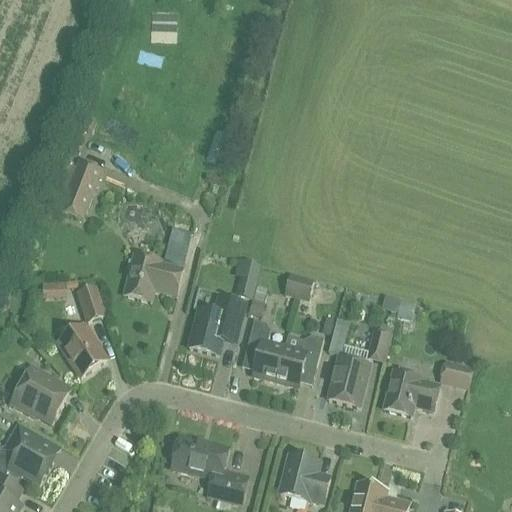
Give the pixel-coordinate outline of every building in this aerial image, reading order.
[(70,119),(78,132),(91,123),(83,111),(70,119)] [(83,224),(103,174),(80,165),(61,215),(83,224)] [(168,244),(164,260),(185,266),(189,250),(192,240),(176,236),(173,245),(168,244)] [(130,277),(125,300),(152,306),(155,295),(177,300),(184,273),(162,268),(162,265),(135,259),(134,263),(130,264),(128,274),(130,277)] [(239,263),(235,280),(240,281),(235,300),(253,305),(256,290),(262,269),(239,263)] [(68,292),(68,276),(44,277),(44,293),(68,292)] [(297,302),(303,281),(291,278),(285,298),(297,302)] [(309,305),(314,285),(303,281),(297,302),(309,305)] [(253,305),(250,317),(262,320),(269,294),(256,290),(253,305)] [(89,326),(106,320),(96,292),(79,298),(89,326)] [(200,313),(190,352),(219,360),(222,347),(236,351),(239,338),(247,308),(219,301),(215,317),(200,313)] [(326,320),(322,337),(333,340),(338,323),(326,320)] [(351,327),(339,323),(330,357),(342,360),(351,327)] [(285,350),(269,346),(271,335),(267,328),(255,325),(248,353),(253,354),(257,355),(259,358),(254,381),(276,386),(285,350)] [(81,382),(108,364),(85,329),(58,347),(81,382)] [(375,335),(369,363),(384,366),(391,339),(388,339),(379,336),(375,335)] [(285,350),(276,386),(299,392),(304,370),(308,368),(312,369),(317,371),(324,343),(312,340),(305,344),(302,354),(285,350)] [(360,412),(371,370),(340,362),(329,404),(360,412)] [(474,386),(476,367),(442,364),(441,383),(474,386)] [(53,428),(72,394),(32,371),(12,407),(34,420),(36,418),(53,428)] [(434,415),(441,390),(421,385),(422,382),(395,375),(385,414),(412,421),(415,410),(434,415)] [(41,488),(61,454),(19,430),(8,451),(9,455),(17,459),(9,473),(22,480),(23,478),(41,488)] [(243,508),(249,482),(224,476),(229,453),(181,441),(180,443),(176,445),(173,447),(172,452),(173,455),(176,458),(173,473),(213,483),(209,499),(243,508)] [(324,508),(331,482),(317,478),(320,467),(291,459),(281,498),(310,506),(310,505),(324,508)] [(0,511),(20,511),(22,509),(16,506),(22,494),(0,481),(0,511)] [(409,511),(410,508),(385,502),(387,495),(359,488),(353,511),(409,511)]
